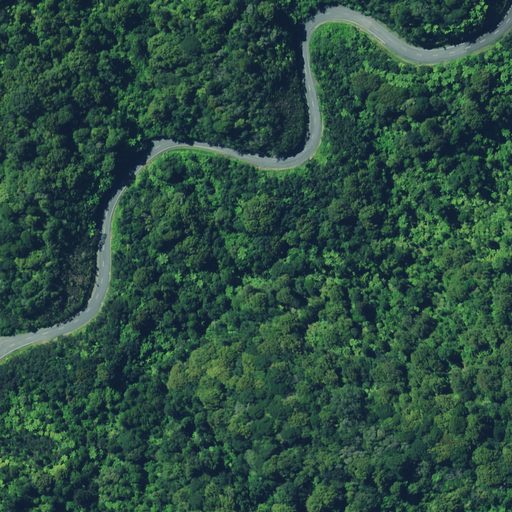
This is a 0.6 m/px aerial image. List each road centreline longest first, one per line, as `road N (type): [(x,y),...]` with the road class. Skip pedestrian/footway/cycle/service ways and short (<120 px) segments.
road 1 (unclassified): [(311,0),(295,50),(311,107),(276,142),(170,134),(147,142),(114,180),(92,275),(65,306),(0,340)]
road 2 (unclassified): [(511,7),(450,37),(404,38),(344,0)]
